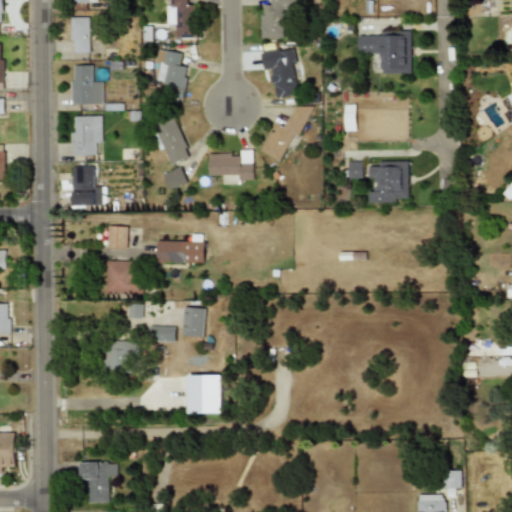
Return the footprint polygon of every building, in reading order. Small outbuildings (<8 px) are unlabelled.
[(169,0),(170,6),(167,6),(167,24),(175,24),(175,39),(196,39),(196,6),(186,6),(186,0),(169,0)] [(284,38),(283,16),(302,16),(301,0),(271,0),(271,5),(261,5),(262,38),(284,38)] [(89,53),(88,18),(71,18),(71,53),(89,53)] [(357,35),(357,53),(381,54),(381,73),(411,73),(411,31),(381,31),(380,36),(357,35)] [(273,99),(298,94),(292,64),(296,63),(293,47),(263,53),(273,99)] [(180,66),(182,54),(163,50),(157,81),(164,82),(161,95),(182,99),(188,68),(180,66)] [(102,104),(102,82),(92,82),(92,66),(72,66),(71,104),(102,104)] [(298,137),(311,110),(296,103),(284,127),(275,123),(261,152),(280,161),(293,135),(298,137)] [(345,131),(356,131),(355,104),(344,105),(345,131)] [(101,116),(72,116),(73,156),(96,156),(96,143),(101,143),(101,116)] [(171,164),(190,156),(174,120),(155,128),(171,164)] [(208,175),(239,175),(239,180),(253,180),(253,150),(240,151),(240,154),(208,155),(208,175)] [(409,199),(408,161),(379,162),(379,166),(371,167),(371,192),(368,192),(368,203),(397,202),(397,199),(409,199)] [(363,178),(362,162),(348,162),(348,179),(363,178)] [(93,166),(71,167),(73,206),(103,205),(102,186),(94,187),(93,166)] [(163,174),(169,189),(186,183),(181,167),(163,174)] [(127,226),(107,226),(107,248),(127,248),(127,226)] [(204,242),(157,241),(156,263),(203,264),(204,242)] [(141,294),(141,261),(106,261),(106,294),(141,294)] [(11,304),(0,304),(0,333),(11,333),(11,304)] [(182,336),(203,337),(205,308),(183,307),(182,336)] [(176,327),(150,326),(149,341),(175,342),(176,327)] [(138,342),(107,341),(107,371),(137,372),(138,342)] [(222,413),(222,375),(188,376),(189,414),(222,413)] [(0,475),(5,475),(5,464),(15,464),(15,431),(0,431),(0,475)] [(87,503),(109,503),(108,477),(116,477),(116,462),(80,463),(80,480),(87,480),(87,503)] [(461,488),(461,471),(446,471),(445,488),(461,488)] [(444,511),(444,495),(418,495),(418,511),(444,511)]
